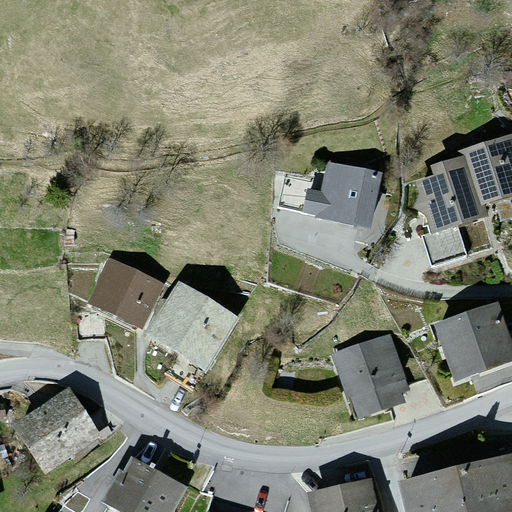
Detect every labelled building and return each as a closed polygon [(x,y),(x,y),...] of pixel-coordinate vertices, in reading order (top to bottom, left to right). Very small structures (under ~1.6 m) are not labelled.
[(511,202),(511,147),(510,140),(460,158),(479,213),(511,202)] [(474,224),(456,163),(409,176),(428,238),(474,224)] [(369,236),(380,182),(324,171),(317,209),(302,206),(299,222),(369,236)] [(162,292),(108,265),(85,311),(138,338),(162,292)] [(235,326),(179,290),(144,345),(200,381),(235,326)] [(429,332),(449,391),(511,369),(491,311),(429,332)] [(332,360),(355,425),(400,409),(397,399),(407,396),(387,341),(332,360)] [(44,475),(101,436),(69,390),(13,428),(44,475)] [(119,511),(171,511),(185,488),(132,457),(104,503),(119,511)] [(511,511),(511,474),(509,462),(396,488),(401,511),(511,511)] [(378,511),(372,483),(311,496),(314,511),(378,511)]
